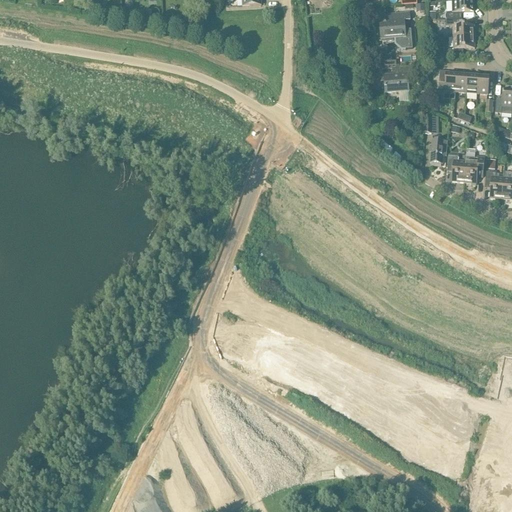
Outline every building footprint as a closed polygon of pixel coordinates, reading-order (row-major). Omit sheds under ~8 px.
[(447,20),(459,20),(458,13),(473,13),(473,1),(452,2),(452,14),(447,14),(447,20)] [(411,31),(405,31),(404,21),(410,21),(410,14),(393,15),(394,22),(380,23),(381,40),(395,39),(396,45),(402,50),(412,50),(411,31)] [(452,27),(452,38),(473,37),(473,26),(459,27),(459,20),(447,20),(447,21),(445,21),(445,27),(452,27)] [(452,38),(453,50),(446,50),(446,56),(460,56),(459,50),(474,49),(473,37),(452,38)] [(384,67),(396,67),(396,61),(392,61),(392,55),(383,55),(384,67)] [(408,75),(415,75),(414,68),(398,69),(398,76),(385,77),(386,94),(409,92),(408,75)] [(439,92),(455,93),(457,76),(451,75),(451,73),(441,72),(439,92)] [(455,93),(466,94),(468,74),(463,74),(463,77),(457,76),(455,93)] [(473,75),(468,74),(466,94),(477,95),(478,78),(473,77),(473,75)] [(478,78),(477,95),(488,96),(490,76),(485,75),(484,78),(478,78)] [(502,115),(511,115),(511,88),(505,88),(503,102),(497,102),(496,115),(502,115)] [(431,114),(423,114),(423,136),(438,136),(438,118),(431,118),(431,114)] [(462,122),(470,126),(472,119),(464,116),(462,122)] [(441,165),(443,143),(431,142),(430,165),(441,165)] [(448,157),(447,170),(452,170),(451,183),(463,184),(465,163),(458,163),(459,158),(448,157)] [(465,163),(463,184),(475,185),(476,177),(481,178),(481,179),(483,158),(473,157),(473,159),(466,158),(466,163),(465,163)] [(486,172),(485,186),(491,187),(490,199),(502,200),(503,180),(496,179),(496,173),(486,172)] [(511,174),(511,175),(511,180),(503,180),(502,200),(511,201),(511,174)] [(384,274),(389,262),(372,254),(366,266),(384,274)]
